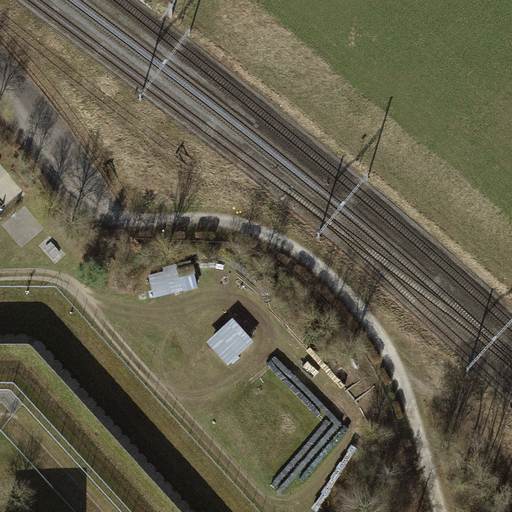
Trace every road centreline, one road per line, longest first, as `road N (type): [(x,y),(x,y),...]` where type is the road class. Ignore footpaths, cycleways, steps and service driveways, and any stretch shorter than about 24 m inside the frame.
road 1 (track): [(172,222),(232,219),(274,235),(322,268),(371,319),(401,371),(445,511)]
road 2 (residential): [(106,216),(0,83)]
road 3 (track): [(0,411),(91,511)]
